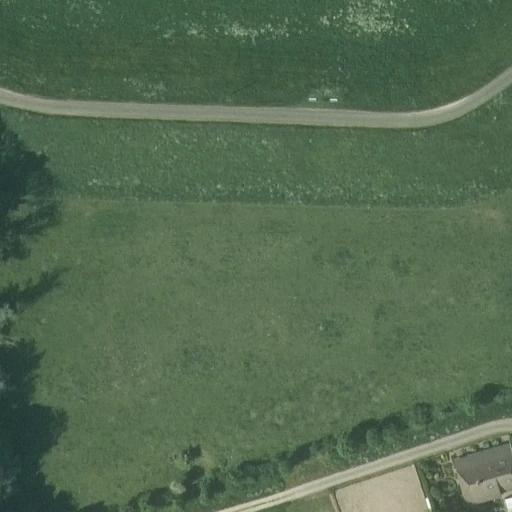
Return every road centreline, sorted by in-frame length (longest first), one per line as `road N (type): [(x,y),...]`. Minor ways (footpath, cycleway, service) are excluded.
road 1 (unclassified): [(511,75),(458,110),(412,121),(76,108),(0,97)]
road 2 (unclassified): [(511,424),(229,511)]
